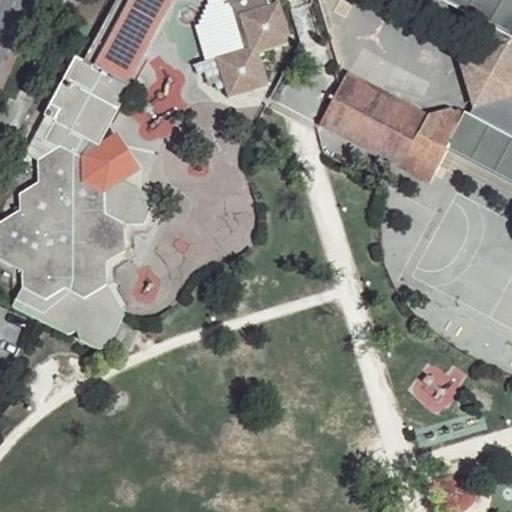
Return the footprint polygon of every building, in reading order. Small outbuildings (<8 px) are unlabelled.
[(120,0),(86,63),(77,58),(45,117),(57,124),(59,120),(72,128),(61,149),(60,149),(39,162),(39,185),(21,197),(21,213),(0,226),(0,261),(23,274),(24,290),(14,310),(58,331),(81,343),(94,348),(112,344),(127,314),(108,287),(106,266),(125,255),(127,230),(142,228),(151,212),(142,196),(123,185),(105,194),(86,184),(84,160),(93,144),(99,148),(132,87),(127,83),(171,0),(120,0)] [(86,63),(120,0),(107,0),(77,58),(86,63)] [(219,0),(217,4),(236,14),(247,52),(200,69),(203,78),(210,76),(213,85),(221,83),(224,94),(232,90),(233,94),(235,89),(251,99),(275,91),(264,58),(297,46),(283,4),(271,7),(269,0),(219,0)] [(450,0),(467,9),(472,0),(450,0)] [(511,0),(472,0),(467,9),(511,33),(511,0)] [(511,40),(511,33),(467,9),(481,56),(462,62),(475,100),(465,114),(511,138),(511,77),(505,52),(511,40)] [(427,120),(395,102),(389,111),(377,104),(382,95),(348,76),(322,126),(402,169),(404,165),(427,120)] [(235,89),(233,94),(236,104),(251,99),(235,89)] [(389,111),(395,102),(382,95),(377,104),(389,111)] [(511,138),(465,114),(457,129),(448,146),(506,177),(511,167),(511,138)] [(427,120),(404,165),(434,181),(452,148),(448,146),(457,129),(444,121),(428,118),(427,120)] [(59,120),(57,124),(48,142),(60,149),(61,149),(72,128),(59,120)] [(404,165),(402,169),(431,185),(434,181),(404,165)]
